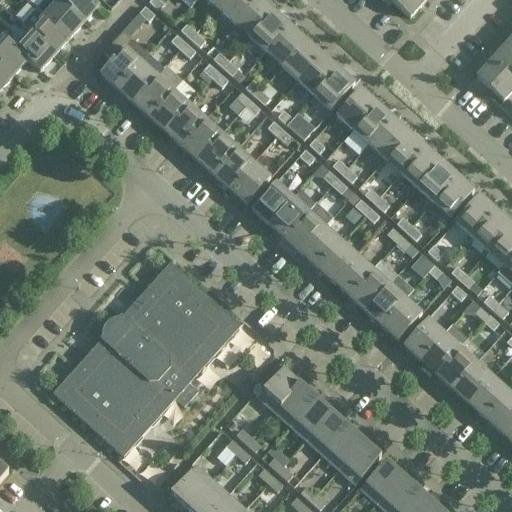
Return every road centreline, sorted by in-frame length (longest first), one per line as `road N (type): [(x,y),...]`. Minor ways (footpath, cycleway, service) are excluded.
road 1 (residential): [(155,190),(511,504)]
road 2 (residential): [(145,511),(11,387),(5,369),(9,353),(155,190)]
road 3 (residential): [(0,151),(32,116),(64,113),(155,190)]
road 4 (residential): [(414,80),(511,169)]
road 5 (residential): [(321,0),(414,80)]
